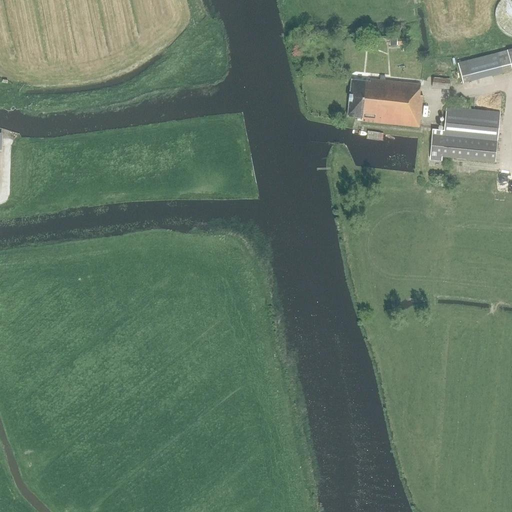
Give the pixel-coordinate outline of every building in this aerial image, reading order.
[(511,0),(502,0),(501,1),(499,5),(497,9),(496,13),(496,17),(497,22),(498,26),(501,29),(504,33),(507,35),(511,37),(511,0)] [(406,36),(397,37),(397,45),(397,46),(407,45),(406,36)] [(511,49),(497,54),(502,73),(511,70),(511,49)] [(466,62),(457,64),(463,83),(471,81),(502,73),(497,54),(466,62)] [(449,90),(450,80),(433,78),(431,88),(449,90)] [(379,80),(370,79),(369,82),(351,80),(347,117),(361,118),(361,121),(419,127),(420,121),(422,96),(419,96),(421,85),(384,81),(379,80)] [(494,163),(500,113),(446,108),(443,132),(433,131),(430,158),(441,159),(441,157),(494,163)]
